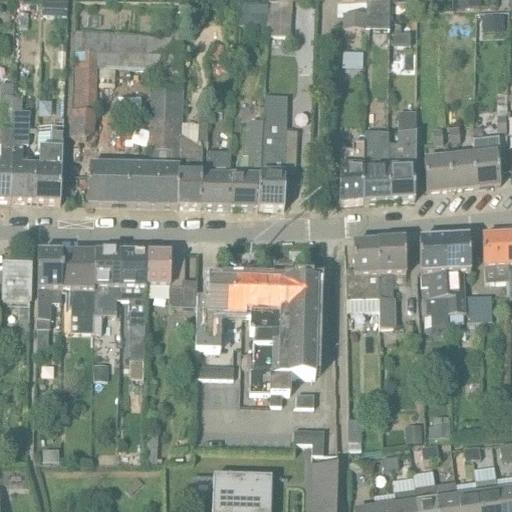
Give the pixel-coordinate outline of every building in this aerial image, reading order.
[(364,33),(389,33),(389,4),(384,4),(364,5),(364,18),(364,33)] [(266,38),(289,40),(292,5),(274,5),(269,5),(267,18),(266,38)] [(41,16),(68,17),(68,7),(55,6),(55,8),(42,8),(41,16)] [(341,33),(364,33),(364,18),(341,17),(341,33)] [(344,55),(344,71),(364,71),(364,55),(344,55)] [(13,99),(0,99),(0,105),(0,126),(12,127),(12,115),(13,99)] [(262,126),(258,214),(282,215),(286,102),(264,100),(263,126),(262,126)] [(199,213),(201,179),(202,146),(207,147),(207,113),(198,113),(197,129),(180,128),(177,212),(199,213)] [(72,114),(70,143),(87,144),(93,138),(95,115),(72,114)] [(30,115),(12,115),(12,127),(12,133),(11,133),(9,208),(34,209),(36,170),(22,170),(22,149),(29,149),(30,115)] [(413,205),(412,171),(414,171),(415,117),(396,117),(396,137),(395,137),(395,156),(400,156),(400,169),(388,170),(388,206),(413,205)] [(496,136),(505,136),(505,121),(496,121),(496,136)] [(180,128),(180,124),(150,124),(149,153),(152,153),(152,170),(88,168),(87,210),(177,212),(180,128)] [(229,214),(258,214),(262,126),(250,126),(243,133),(243,161),(236,168),(235,181),(230,181),(229,214)] [(34,209),(59,209),(62,131),(36,130),(36,152),(40,153),(39,171),(36,170),(34,209)] [(0,207),(9,208),(11,133),(1,132),(0,155),(0,207)] [(449,149),(459,148),(457,132),(448,133),(449,149)] [(433,150),(442,149),(440,134),(431,135),(433,150)] [(388,206),(388,170),(387,142),(387,137),(362,137),(362,147),(361,207),(388,206)] [(337,210),(361,207),(362,147),(350,147),(350,155),(338,155),(337,210)] [(199,213),(229,214),(230,181),(229,181),(230,157),(215,156),(206,155),(205,172),(205,180),(201,179),(199,213)] [(474,192),(499,190),(495,156),(471,158),(474,192)] [(450,195),(474,192),(471,158),(447,161),(450,195)] [(425,197),(450,195),(447,161),(422,163),(425,197)] [(495,273),(506,273),(504,240),(481,242),(482,274),(483,274),(483,285),(496,284),(495,273)] [(443,244),(445,304),(450,304),(463,303),(463,289),(460,289),(460,279),(469,278),(467,242),(443,244)] [(440,304),(445,304),(443,244),(418,245),(419,281),(428,280),(429,290),(425,291),(426,305),(440,304)] [(393,334),(392,329),(391,295),(390,281),(404,281),(403,247),(375,248),(377,305),(378,305),(379,334),(393,334)] [(346,306),(377,305),(375,248),(351,249),(352,276),(345,276),(346,306)] [(37,257),(36,334),(49,334),(49,326),(50,326),(50,309),(61,309),(61,297),(61,257),(37,257)] [(80,339),(92,339),(93,258),(61,257),(61,297),(70,297),(69,315),(80,316),(80,339)] [(119,321),(120,306),(121,258),(93,258),(92,339),(101,339),(101,321),(119,321)] [(121,258),(120,306),(128,307),(127,333),(144,333),(145,293),(146,258),(121,258)] [(183,313),(195,314),(196,304),(196,287),(181,286),(182,259),(175,259),(146,258),(145,293),(169,294),(169,309),(173,313),(183,313)] [(1,310),(18,310),(28,311),(29,273),(2,272),(1,310)] [(207,304),(196,304),(195,314),(194,357),(206,357),(219,357),(220,323),(244,323),(244,319),(249,319),(250,286),(208,285),(207,304)] [(313,383),(316,288),(250,286),(249,319),(249,339),(252,339),(252,376),(249,376),(249,399),(269,400),(281,400),(288,400),(289,383),(313,383)] [(467,328),(479,328),(478,301),(466,301),(467,328)] [(479,328),(491,327),(490,301),(478,301),(479,328)] [(28,323),(18,323),(18,337),(28,337),(29,323),(28,323)] [(412,328),(403,329),(403,336),(396,336),(396,344),(412,344),(412,328)] [(196,372),(196,384),(205,384),(206,372),(196,372)] [(215,372),(206,372),(205,384),(214,384),(215,372)] [(224,372),(215,372),(214,384),(223,384),(224,372)] [(233,373),(224,372),(223,384),(232,385),(233,373)] [(295,399),(295,413),(304,413),(304,400),(295,399)] [(281,400),(269,400),(269,411),(281,411),(281,400)] [(304,413),(313,414),(313,400),(304,400),(304,413)] [(348,448),(360,448),(360,425),(347,425),(348,448)] [(292,449),(298,449),(302,449),(303,436),(297,436),(293,435),(292,449)] [(313,436),(303,436),(302,449),(311,449),(313,449),(313,436)] [(323,436),(313,436),(313,449),(323,450),(323,436)] [(499,461),(511,460),(510,448),(498,449),(499,461)] [(311,461),(322,461),(323,450),(313,449),(311,449),(311,461)] [(429,464),(437,464),(436,451),(428,452),(429,464)] [(421,465),(429,464),(428,452),(420,452),(421,465)] [(471,466),(479,465),(478,452),(470,453),(471,466)] [(463,467),(471,466),(470,453),(462,454),(463,467)] [(390,475),(398,474),(396,462),(388,463),(390,475)] [(382,476),(390,475),(388,463),(380,464),(382,476)] [(347,476),(361,474),(360,466),(347,468),(347,476)] [(308,511),(335,511),(336,470),(310,469),(308,511)] [(270,511),(271,484),(271,482),(213,480),(213,482),(211,511),(270,511)] [(498,511),(511,511),(511,494),(496,497),(498,511)] [(477,511),(498,511),(496,497),(476,499),(477,511)] [(457,511),(477,511),(476,499),(456,502),(457,511)] [(436,511),(457,511),(456,502),(436,505),(436,511)]
